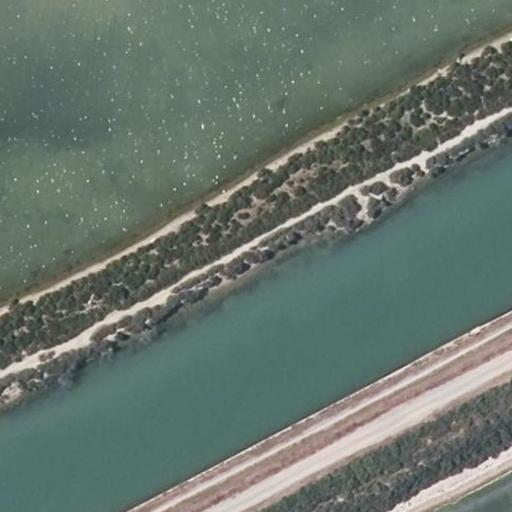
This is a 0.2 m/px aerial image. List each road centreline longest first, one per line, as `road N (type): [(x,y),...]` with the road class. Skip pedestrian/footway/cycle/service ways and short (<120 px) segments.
road 1 (track): [(0,383),(511,104)]
road 2 (track): [(511,355),(214,511)]
